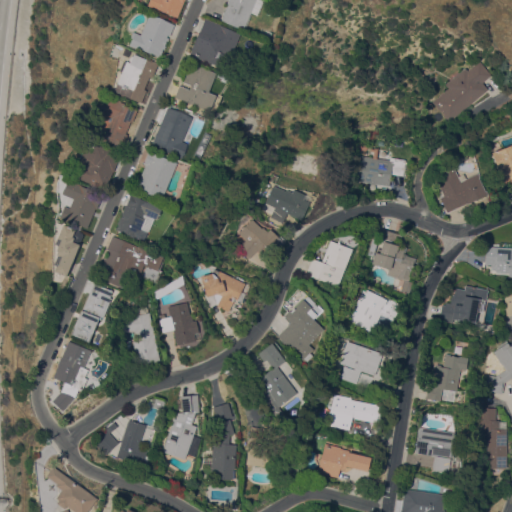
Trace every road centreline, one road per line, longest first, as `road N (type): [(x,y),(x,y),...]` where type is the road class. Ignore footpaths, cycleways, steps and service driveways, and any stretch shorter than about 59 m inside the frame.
road 1 (residential): [(59,438),(36,395),(41,364),(197,0)]
road 2 (residential): [(349,212),(303,236),(240,348),(216,365),(127,393),(59,438)]
road 3 (residential): [(385,509),(320,491),(268,511),(179,505),(86,467),(59,438)]
road 4 (residential): [(384,511),(422,306),(442,260),(469,233)]
road 5 (residential): [(511,214),(469,233),(384,209),(349,212)]
road 6 (residential): [(499,97),(468,117),(420,170),(418,195),(432,222)]
